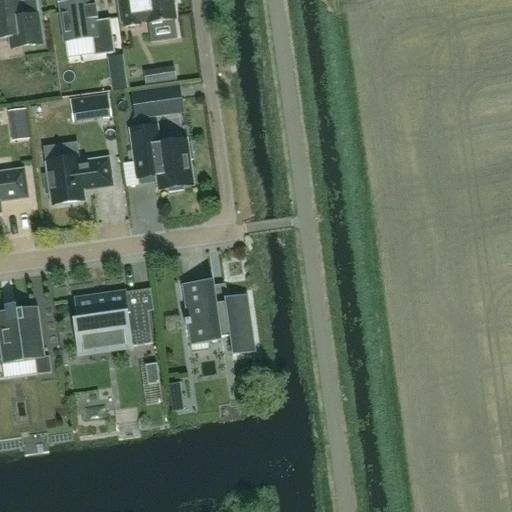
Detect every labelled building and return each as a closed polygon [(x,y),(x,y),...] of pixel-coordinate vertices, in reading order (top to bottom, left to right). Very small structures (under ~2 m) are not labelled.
[(25,48),(42,45),(38,15),(22,18),(19,0),(0,0),(0,39),(23,37),(25,48)] [(58,0),(67,60),(68,60),(66,42),(92,39),(94,57),(115,54),(110,20),(96,22),(96,20),(98,20),(96,6),(94,7),(93,0),(58,0)] [(120,0),(125,28),(141,26),(140,23),(147,22),(148,25),(175,21),(173,1),(177,1),(176,0),(120,0)] [(166,109),(182,107),(179,87),(132,94),(135,118),(151,115),(149,104),(165,101),(166,109)] [(94,119),(110,117),(108,97),(91,99),(94,119)] [(15,107),(17,133),(32,132),(31,106),(15,107)] [(137,180),(151,178),(153,177),(157,177),(159,191),(168,190),(169,194),(184,191),(184,187),(193,186),(190,161),(194,161),(191,144),(187,144),(187,140),(159,144),(157,127),(130,131),(137,180)] [(47,162),(49,176),(44,177),(47,194),(51,193),(53,206),(84,201),(83,189),(91,188),(91,190),(113,187),(109,160),(79,164),(78,158),(47,162)] [(0,213),(1,213),(0,207),(0,201),(27,197),(23,172),(0,175),(0,213)] [(124,187),(115,188),(117,210),(127,209),(124,187)] [(187,326),(189,339),(190,346),(222,342),(222,338),(230,337),(232,357),(256,354),(248,296),(225,299),(224,291),(215,292),(214,282),(182,286),(187,320),(185,321),(186,327),(187,326)] [(79,355),(129,348),(153,345),(148,313),(149,313),(148,311),(128,314),(125,294),(107,296),(108,299),(96,300),(96,298),(76,301),(79,321),(75,321),(79,355)] [(37,376),(52,374),(50,357),(45,358),(38,308),(16,311),(15,305),(5,307),(5,313),(0,313),(0,361),(2,361),(2,366),(35,361),(37,376)] [(157,365),(145,366),(147,386),(159,385),(157,365)] [(169,386),(171,402),(173,414),(184,412),(181,384),(169,386)] [(139,408),(120,409),(121,421),(140,420),(139,408)] [(0,452),(13,450),(11,436),(0,437),(0,452)]
